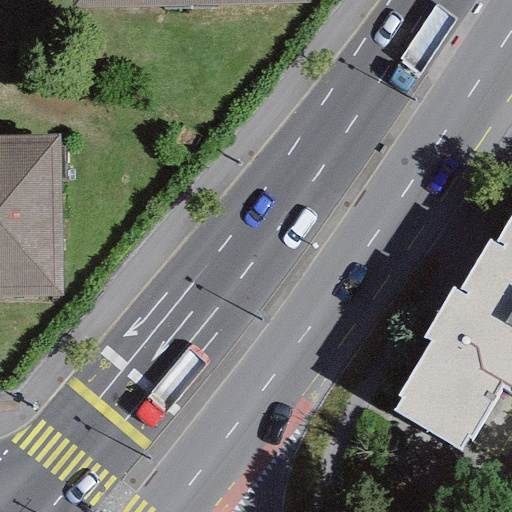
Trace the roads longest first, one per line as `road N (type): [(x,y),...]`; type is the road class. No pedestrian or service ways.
road 1 (primary): [(439,0),(319,159),(66,464),(45,511)]
road 2 (primary): [(306,347),(511,35)]
road 3 (primary): [(173,511),(306,347)]
road 4 (secondary): [(263,511),(265,474),(306,347)]
